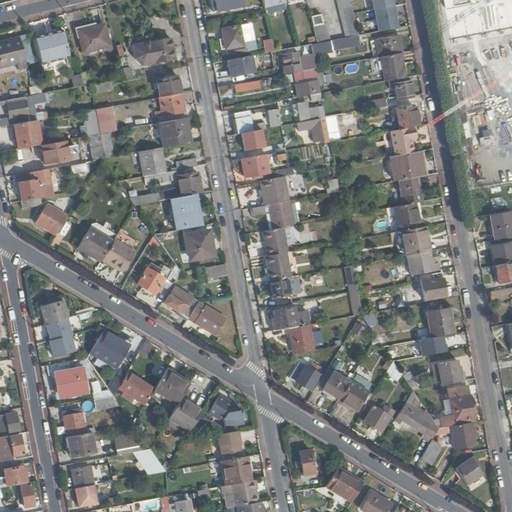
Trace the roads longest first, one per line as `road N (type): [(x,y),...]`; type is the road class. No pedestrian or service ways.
road 1 (residential): [(511,511),(416,0)]
road 2 (residential): [(188,0),(260,393)]
road 3 (residential): [(260,393),(5,237)]
road 4 (residential): [(57,511),(5,237)]
road 5 (residential): [(456,511),(260,393)]
road 6 (residential): [(260,393),(284,511)]
